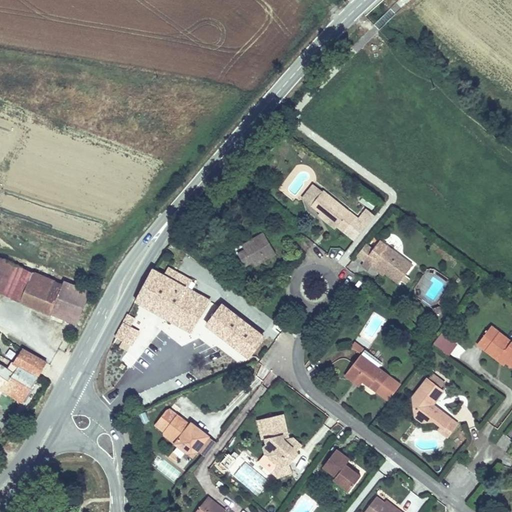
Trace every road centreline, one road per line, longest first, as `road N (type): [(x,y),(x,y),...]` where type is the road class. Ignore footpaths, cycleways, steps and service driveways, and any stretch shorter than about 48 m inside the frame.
road 1 (residential): [(312,306),(295,350),(301,378),(470,511)]
road 2 (secondary): [(74,394),(196,179)]
road 3 (secondary): [(196,179),(362,0)]
road 4 (tertiary): [(123,267),(64,388)]
road 5 (secondary): [(123,267),(57,384)]
